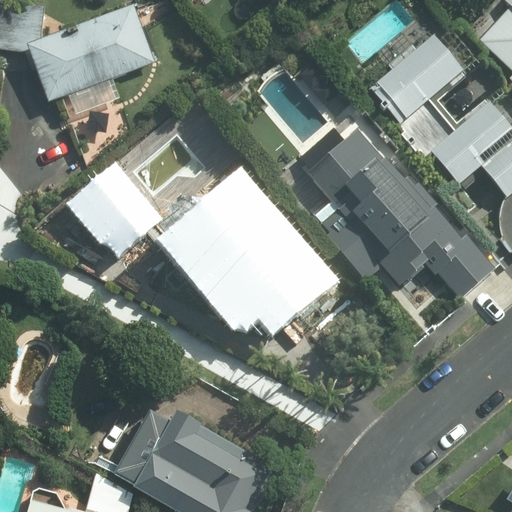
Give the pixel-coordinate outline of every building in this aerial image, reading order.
[(148,61),(126,4),(48,33),(51,0),(0,0),(0,3),(0,45),(33,48),(52,97),(148,61)] [(511,0),(480,0),(463,17),(511,66),(511,0)] [(497,172),(511,159),(511,111),(424,8),(351,70),(433,166),(467,137),(497,172)] [(333,202),(312,221),(365,277),(380,262),(400,283),(429,255),(463,291),(492,263),(358,122),(305,172),(333,202)] [(78,204),(100,230),(108,222),(125,241),(154,216),(116,171),(78,204)] [(172,238),(249,326),(276,303),(285,313),(312,289),(301,277),(312,268),(250,197),(236,209),(223,194),(172,238)] [(111,468),(190,511),(256,511),(283,466),(175,407),(170,416),(147,404),(111,468)] [(25,511),(120,511),(32,487),(25,511)]
